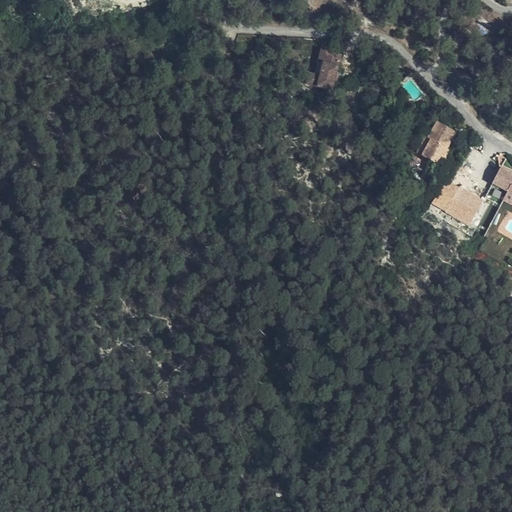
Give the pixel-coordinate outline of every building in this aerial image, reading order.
[(322,49),(317,66),(336,73),(337,73),(342,55),(322,49)] [(336,73),(317,66),(314,74),(309,73),(306,82),(331,90),(334,80),(336,73)] [(456,133),(437,123),(429,139),(424,136),(415,153),(444,169),(452,153),(447,150),(456,133)] [(511,169),(500,165),(493,183),(508,189),(503,201),(511,204),(511,169)] [(461,221),(468,225),(480,202),(448,182),(445,187),(433,204),(433,205),(441,210),(451,215),(461,221)] [(427,199),(433,204),(445,187),(439,183),(427,199)] [(491,194),(503,199),(507,190),(495,185),(491,194)]
